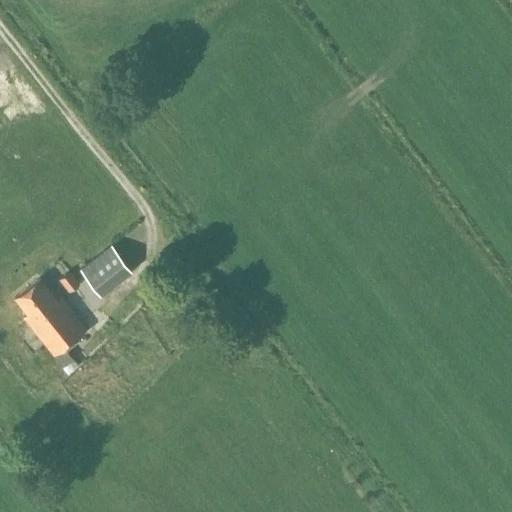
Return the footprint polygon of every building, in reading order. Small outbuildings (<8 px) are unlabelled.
[(474,101),(463,109),(463,110),(478,129),(510,105),(495,85),(474,101)] [(467,92),(451,104),(458,114),(463,110),(463,109),(474,101),(467,92)] [(511,107),(510,105),(478,129),(492,148),(493,149),(504,141),(511,134),(511,107)] [(29,145),(14,157),(27,174),(58,150),(45,133),(29,145)] [(21,134),(0,149),(0,152),(7,162),(14,157),(29,145),(21,134)] [(492,148),(487,152),(495,162),(511,150),(504,141),(493,149),(492,148)] [(58,150),(27,174),(40,191),(72,167),(58,150)] [(72,167),(40,191),(53,208),(85,184),(72,167)] [(85,184),(53,208),(66,226),(98,201),(85,184)] [(98,201),(66,226),(80,243),(111,218),(98,201)] [(8,228),(2,233),(9,242),(15,238),(8,228)] [(109,239),(79,264),(100,290),(131,265),(109,239)] [(21,245),(15,250),(22,260),(29,255),(21,245)] [(36,264),(30,269),(37,279),(43,274),(36,264)] [(65,295),(79,282),(65,268),(51,281),(65,295)] [(127,320),(96,346),(117,370),(147,344),(127,320)] [(493,335),(486,340),(493,349),(500,344),(493,335)] [(486,340),(480,344),(487,354),(493,349),(486,340)] [(67,382),(80,393),(100,370),(88,359),(67,382)] [(134,368),(120,376),(126,387),(140,378),(134,368)] [(511,373),(508,368),(490,381),(511,411),(511,410),(511,373)] [(57,402),(40,410),(51,433),(69,424),(57,402)] [(95,474),(65,497),(76,511),(103,511),(117,502),(95,474)] [(124,511),(117,502),(103,511),(124,511)]
